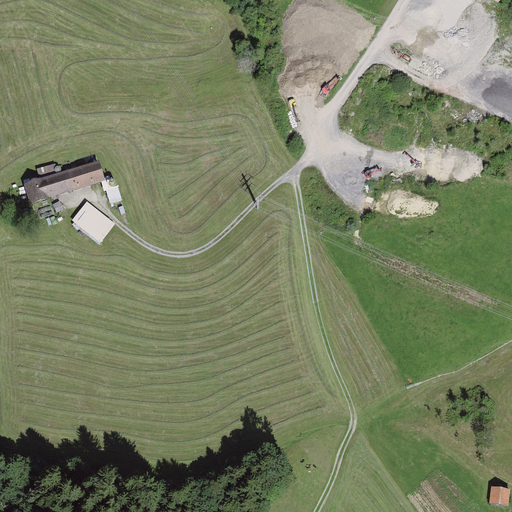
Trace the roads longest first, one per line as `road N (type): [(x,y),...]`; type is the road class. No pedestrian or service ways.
road 1 (track): [(407,0),(318,129),(313,153),(200,252),(151,249),(90,199)]
road 2 (track): [(317,511),(352,419),(318,313),(292,176)]
